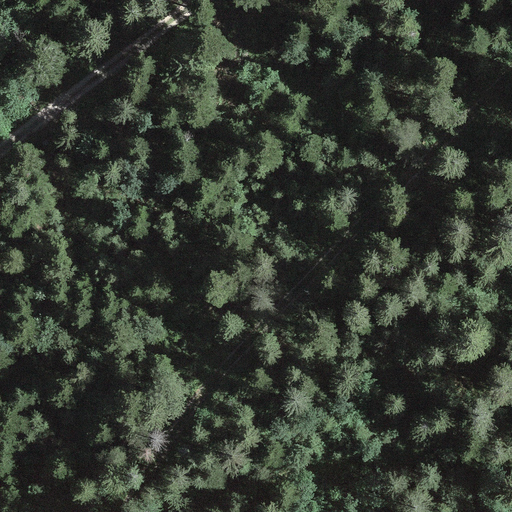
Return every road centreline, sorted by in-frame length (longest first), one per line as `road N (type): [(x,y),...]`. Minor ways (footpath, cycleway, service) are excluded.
road 1 (track): [(511,88),(375,210),(237,366),(125,511)]
road 2 (track): [(194,0),(0,143)]
